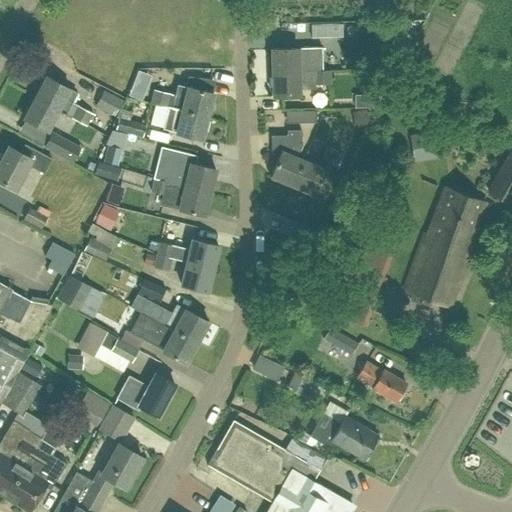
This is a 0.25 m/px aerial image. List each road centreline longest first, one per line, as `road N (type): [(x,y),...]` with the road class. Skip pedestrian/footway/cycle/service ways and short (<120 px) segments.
road 1 (residential): [(143,511),(231,350),(246,292),(239,0)]
road 2 (tertiary): [(418,482),(511,313)]
